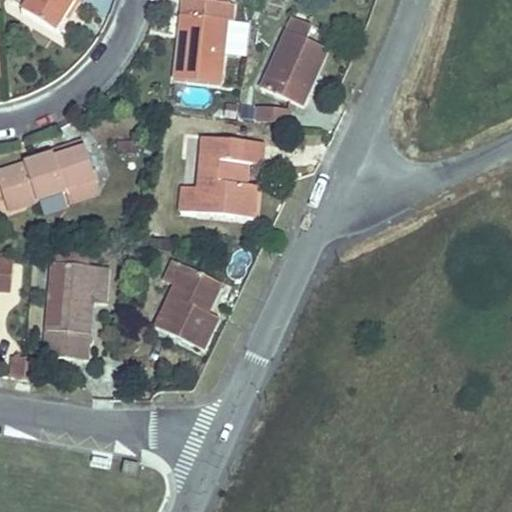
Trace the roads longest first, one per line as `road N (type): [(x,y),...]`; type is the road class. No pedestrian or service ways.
road 1 (residential): [(214,451),(340,174)]
road 2 (residential): [(0,409),(152,431),(214,451)]
road 3 (residential): [(0,121),(63,100),(97,73),(124,40),(135,0)]
road 4 (residential): [(340,174),(414,0)]
road 5 (unclassified): [(340,174),(412,184),(511,146)]
